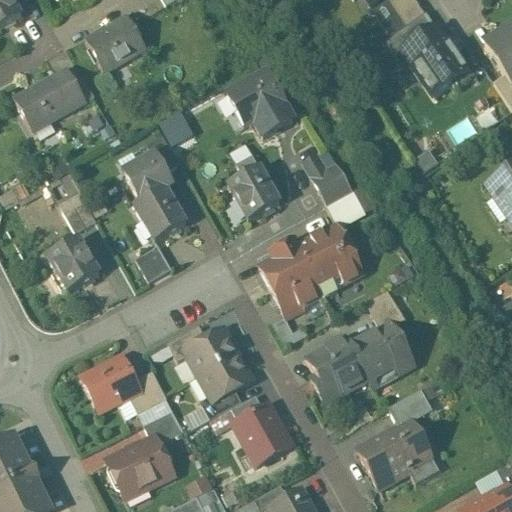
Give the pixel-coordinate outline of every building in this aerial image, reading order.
[(7,0),(0,0),(0,32),(20,21),(7,0)] [(159,0),(165,8),(179,0),(159,0)] [(372,0),(377,6),(384,1),(389,9),(402,0),(372,0)] [(412,0),(402,0),(389,9),(404,30),(423,16),(412,0)] [(404,30),(385,43),(395,58),(402,54),(401,53),(435,29),(425,16),(423,16),(404,30)] [(127,19),(86,43),(104,76),(146,52),(127,19)] [(435,29),(401,53),(402,54),(433,100),(467,77),(435,29)] [(511,29),(484,49),(503,78),(511,89),(511,88),(511,29)] [(64,74),(12,104),(31,137),(83,107),(72,87),(64,74)] [(265,77),(226,99),(236,116),(240,113),(249,129),(253,127),(261,141),(292,124),(265,77)] [(511,89),(503,78),(492,86),(511,114),(511,89),(511,88),(511,89)] [(82,82),(72,87),(83,107),(84,107),(93,101),(82,82)] [(159,124),(171,148),(193,137),(181,114),(159,124)] [(178,168),(161,139),(146,148),(152,159),(153,159),(163,176),(178,168)] [(163,176),(153,159),(152,159),(123,176),(140,206),(164,192),(164,193),(170,189),(163,176)] [(257,171),(251,159),(235,168),(241,180),(257,171)] [(335,168),(324,173),(316,160),(303,168),(318,194),(317,195),(325,209),(351,195),(335,168)] [(511,169),(486,187),(494,200),(496,199),(510,219),(508,220),(511,225),(511,169)] [(241,180),(226,189),(247,226),(278,208),(257,171),(241,180)] [(44,190),(16,207),(40,246),(68,229),(44,190)] [(140,206),(132,210),(153,247),(185,229),(164,193),(164,192),(140,206)] [(96,226),(84,205),(64,216),(76,237),(96,226)] [(335,229),(296,250),(293,244),(269,256),(272,262),(257,270),(284,321),(301,313),(300,310),(319,300),(320,303),(336,295),(335,292),(361,278),(335,229)] [(139,248),(149,241),(142,230),(131,236),(139,248)] [(78,242),(47,259),(67,295),(99,278),(78,242)] [(157,250),(134,263),(147,286),(170,273),(157,250)] [(386,295),(364,307),(379,334),(390,328),(392,331),(404,324),(386,295)] [(350,350),(344,341),(332,348),(331,347),(320,353),(320,354),(306,362),(330,404),(367,384),(370,388),(382,381),(384,386),(413,370),(392,331),(390,328),(379,334),(371,338),(370,336),(359,343),(360,344),(350,350)] [(198,331),(166,348),(176,366),(187,360),(184,354),(204,343),(198,331)] [(204,343),(184,354),(187,360),(198,380),(235,360),(233,356),(235,352),(232,346),(228,346),(221,334),(204,343)] [(235,360),(198,380),(210,400),(213,406),(234,395),(250,386),(243,373),(245,370),(241,363),(237,364),(235,360)] [(120,361),(80,381),(94,408),(104,404),(107,405),(116,400),(120,406),(128,402),(138,396),(135,389),(120,361)] [(151,376),(140,382),(137,388),(135,389),(138,396),(128,402),(136,419),(165,403),(151,376)] [(234,395),(213,406),(210,400),(199,406),(209,425),(231,413),(240,407),(234,395)] [(431,415),(420,395),(412,399),(423,419),(431,415)] [(240,407),(231,413),(237,425),(263,411),(256,399),(240,407)] [(412,399),(387,413),(397,432),(406,427),(407,429),(423,419),(412,399)] [(263,411),(237,425),(249,447),(245,450),(256,470),(291,451),(267,409),(263,411)] [(364,410),(344,421),(350,434),(371,422),(364,410)] [(171,415),(142,429),(149,444),(153,442),(157,448),(182,436),(171,415)] [(397,432),(356,454),(380,496),(380,495),(379,492),(408,476),(415,489),(438,475),(434,477),(407,429),(406,427),(397,432)] [(0,446),(0,511),(47,511),(34,484),(37,482),(31,471),(28,473),(12,440),(0,446)] [(149,444),(139,449),(138,447),(127,452),(128,454),(107,464),(110,471),(108,472),(106,476),(110,483),(114,485),(116,484),(125,501),(172,479),(157,448),(153,442),(149,444)] [(511,464),(495,474),(504,490),(506,489),(507,490),(511,486),(511,464)] [(280,489),(251,505),(255,511),(266,511),(269,511),(269,509),(286,500),(280,489)] [(511,511),(511,499),(507,490),(506,489),(504,490),(488,499),(487,497),(481,501),(486,511),(511,511)] [(286,500),(269,509),(269,511),(309,511),(300,493),(286,500)] [(200,511),(195,501),(172,511),(200,511)] [(486,511),(481,501),(474,505),(475,506),(464,511),(486,511)]
